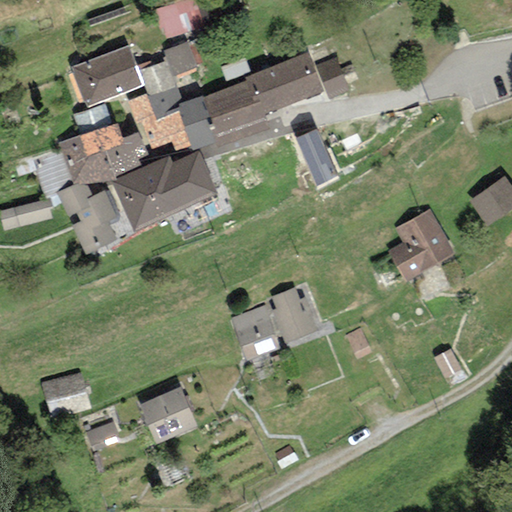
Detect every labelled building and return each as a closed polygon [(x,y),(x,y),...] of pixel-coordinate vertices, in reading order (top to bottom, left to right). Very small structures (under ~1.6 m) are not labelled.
[(193,0),(186,0),(154,9),(160,30),(164,29),(167,39),(202,28),(193,0)] [(87,21),(89,26),(126,13),(124,7),(87,21)] [(187,42),(164,51),(168,61),(174,77),(197,68),(187,42)] [(136,66),(128,45),(71,68),(87,108),(144,86),(136,66)] [(308,53),(243,77),(245,82),(253,103),(260,100),(265,114),(323,92),(313,67),(308,53)] [(244,57),(221,65),(226,80),(249,72),(244,57)] [(335,59),(313,67),(323,92),(326,101),(348,92),(335,59)] [(150,61),(136,66),(144,86),(147,95),(155,120),(178,111),(175,105),(183,102),(174,77),(168,61),(152,65),(150,61)] [(245,82),(202,98),(210,119),(253,103),(245,82)] [(147,95),(127,102),(130,112),(151,149),(170,141),(175,152),(191,147),(178,111),(155,120),(147,95)] [(210,119),(202,98),(201,95),(183,102),(175,105),(178,111),(191,147),(192,149),(218,139),(217,136),(210,119)] [(266,118),(265,114),(260,100),(253,103),(210,119),(217,136),(266,118)] [(73,115),(80,135),(112,125),(105,105),(73,115)] [(118,123),(112,125),(80,135),(59,144),(61,151),(73,185),(86,183),(117,179),(115,176),(141,165),(138,158),(148,154),(138,132),(123,138),(118,123)] [(316,129),(295,139),(316,186),(337,177),(316,129)] [(73,185),(61,151),(32,161),(31,159),(14,165),(18,176),(34,171),(45,198),(57,195),(56,193),(73,185)] [(133,233),(216,194),(199,151),(172,162),(170,159),(164,160),(112,184),(133,233)] [(511,188),(504,177),(468,202),(486,227),(511,208),(511,188)] [(92,196),(86,183),(73,185),(56,193),(57,195),(86,254),(117,240),(109,222),(117,218),(104,191),(92,196)] [(50,199),(0,212),(0,218),(3,231),(52,218),(49,210),(52,209),(50,199)] [(455,254),(429,209),(394,229),(402,243),(388,251),(406,282),(455,254)] [(294,288),(271,297),(276,308),(272,309),(285,344),(319,331),(305,296),(299,299),(294,288)] [(279,349),(264,308),(231,320),(246,361),(279,349)] [(360,329),(345,336),(357,360),(372,353),(360,329)] [(450,350),(434,358),(445,379),(461,371),(450,350)] [(82,371),(41,383),(50,418),(91,406),(82,371)] [(180,387),(139,405),(156,445),(197,427),(180,387)] [(116,436),(111,423),(86,432),(91,446),(116,436)] [(290,444),(273,453),(282,468),(298,459),(290,444)]
